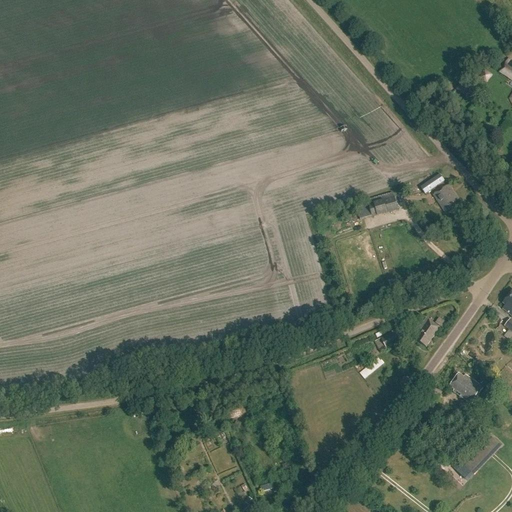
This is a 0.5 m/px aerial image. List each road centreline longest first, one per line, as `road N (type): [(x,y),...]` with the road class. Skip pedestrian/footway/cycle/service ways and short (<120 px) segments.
road 1 (unclassified): [(0,416),(249,369),(469,286),(485,289)]
road 2 (unclassified): [(309,0),(511,221)]
road 3 (tertiary): [(324,511),(485,289)]
